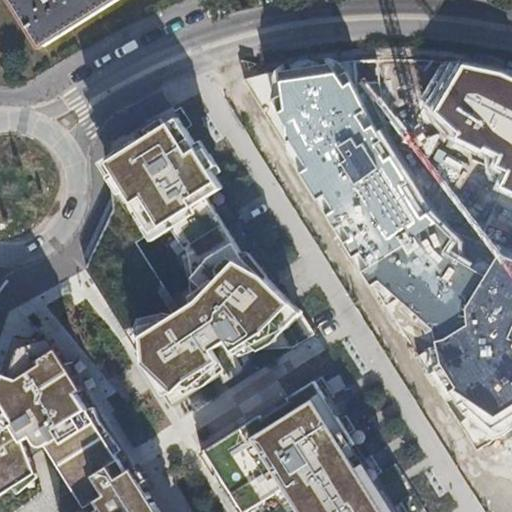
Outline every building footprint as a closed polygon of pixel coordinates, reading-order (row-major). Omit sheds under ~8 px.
[(116,0),(6,0),(37,50),(116,0)] [(110,177),(128,211),(193,174),(151,102),(72,146),(97,186),(110,177)] [(469,149),(483,173),(395,223),(426,278),(511,228),(511,153),(495,163),(482,141),(469,149)] [(218,245),(199,252),(162,287),(108,326),(109,348),(133,375),(155,394),(254,345),(285,344),(310,331),(295,311),(238,241),(218,245)] [(456,319),(462,331),(489,315),(483,304),(456,319)] [(51,375),(22,334),(5,345),(8,353),(0,357),(0,475),(9,462),(0,446),(0,423),(3,430),(11,434),(61,409),(45,380),(51,375)] [(384,511),(294,375),(222,424),(280,511),(384,511)] [(102,511),(162,511),(137,470),(121,480),(113,468),(100,477),(111,497),(104,500),(106,508),(102,511)]
